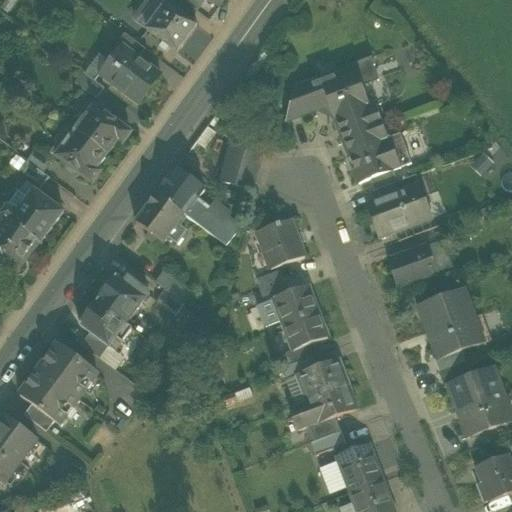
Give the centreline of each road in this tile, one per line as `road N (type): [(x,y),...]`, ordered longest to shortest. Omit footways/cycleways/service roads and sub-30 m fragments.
road 1 (secondary): [(0,374),(278,0)]
road 2 (residential): [(441,511),(312,175)]
